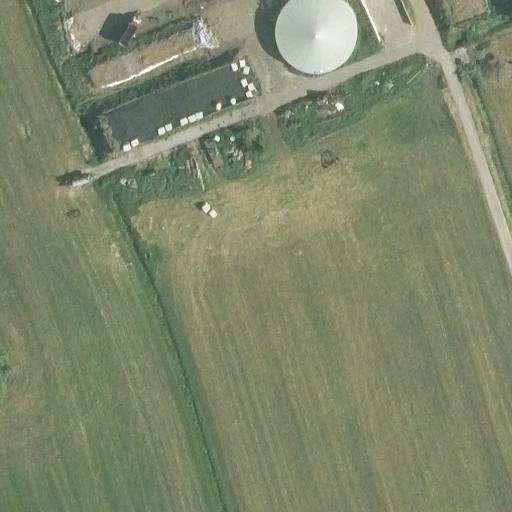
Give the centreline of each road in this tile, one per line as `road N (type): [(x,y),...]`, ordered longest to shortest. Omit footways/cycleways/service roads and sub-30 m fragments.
road 1 (track): [(90,175),(433,39)]
road 2 (track): [(511,260),(459,100),(415,0)]
